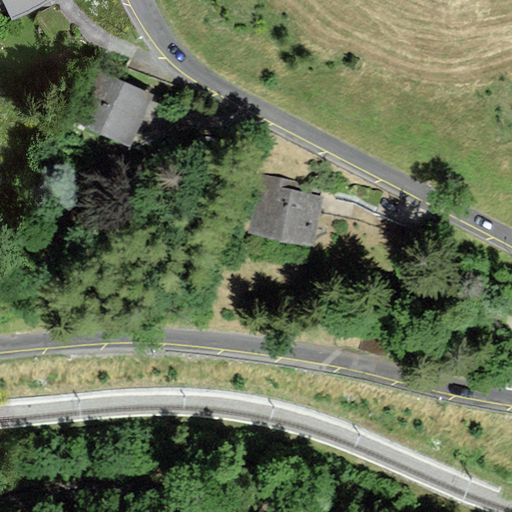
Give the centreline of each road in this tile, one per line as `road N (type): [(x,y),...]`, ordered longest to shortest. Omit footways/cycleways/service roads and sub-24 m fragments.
road 1 (tertiary): [(511,398),(245,344),(141,336),(0,345)]
road 2 (tertiary): [(139,0),(171,50),(225,91),(511,240)]
road 3 (unclassified): [(0,503),(65,490),(127,490),(244,511)]
